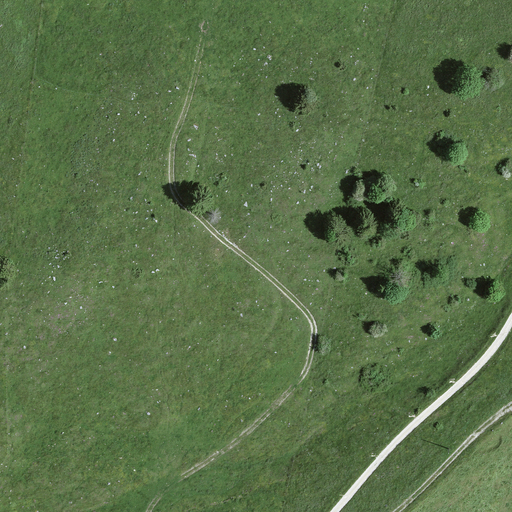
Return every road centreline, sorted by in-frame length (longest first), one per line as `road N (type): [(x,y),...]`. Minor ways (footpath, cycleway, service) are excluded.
road 1 (track): [(202,20),(173,151),(174,190),(293,298),(314,337),(300,380),(255,425),(168,487),(149,511)]
road 2 (track): [(511,319),(490,352),(332,511)]
road 3 (track): [(511,402),(395,511)]
